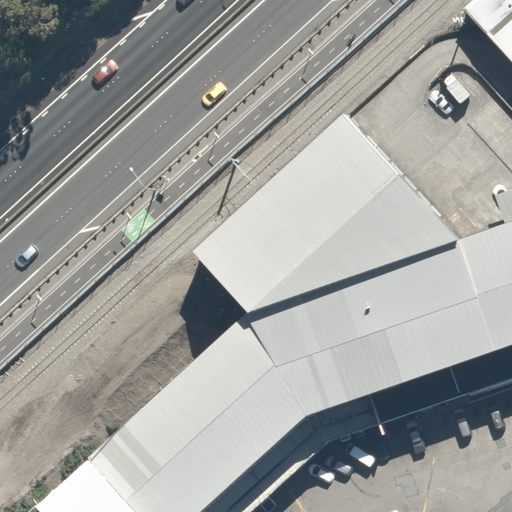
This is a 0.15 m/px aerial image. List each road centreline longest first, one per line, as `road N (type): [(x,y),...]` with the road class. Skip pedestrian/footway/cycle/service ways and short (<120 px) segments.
road 1 (trunk): [(294,0),(0,271)]
road 2 (trunk): [(0,176),(202,0)]
